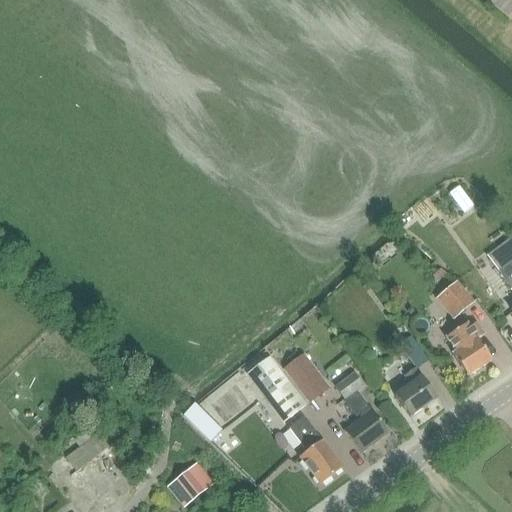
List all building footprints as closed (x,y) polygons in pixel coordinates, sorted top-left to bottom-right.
[(433,214),(462,190),(451,177),(422,201),(433,214)] [(511,241),(488,259),(499,273),(511,291),(511,241)] [(454,320),(473,304),(456,283),(437,299),(454,320)] [(456,354),(453,356),(467,378),(491,362),(477,340),(484,336),(476,324),(469,329),(466,326),(446,339),(456,354)] [(416,369),(428,361),(411,338),(400,346),(416,369)] [(304,355),(284,370),(309,404),(329,389),(304,355)] [(284,424),(306,406),(270,358),(247,375),(284,424)] [(410,419),(437,399),(415,369),(404,377),(411,386),(395,397),(410,419)] [(368,408),(357,393),(364,388),(354,375),(335,388),(344,403),(346,402),(357,417),(359,416),(362,419),(344,432),(361,455),(388,434),(368,408)] [(320,486),(343,469),(322,442),(304,419),(291,428),(298,438),(296,439),(307,453),(300,459),(320,486)] [(98,435),(66,459),(77,474),(109,449),(98,435)] [(184,510),(213,487),(196,466),(167,489),(184,510)]
